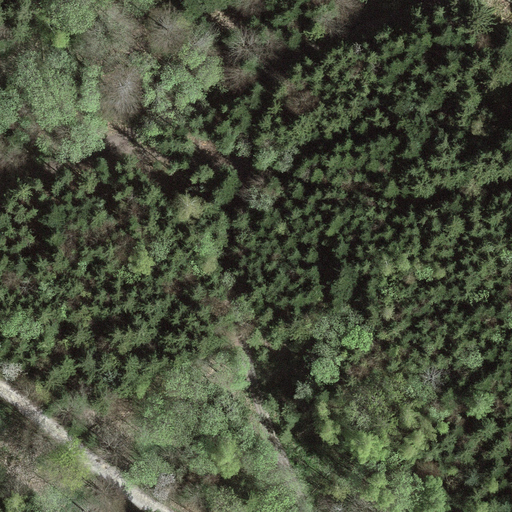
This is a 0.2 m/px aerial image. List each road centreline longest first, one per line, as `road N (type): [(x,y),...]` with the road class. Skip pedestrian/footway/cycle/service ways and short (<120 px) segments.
road 1 (track): [(511,187),(432,202),(386,200),(106,148),(219,260),(309,511)]
road 2 (track): [(0,185),(106,148),(371,16)]
road 3 (track): [(219,260),(240,173),(284,58)]
road 4 (track): [(0,393),(160,511)]
